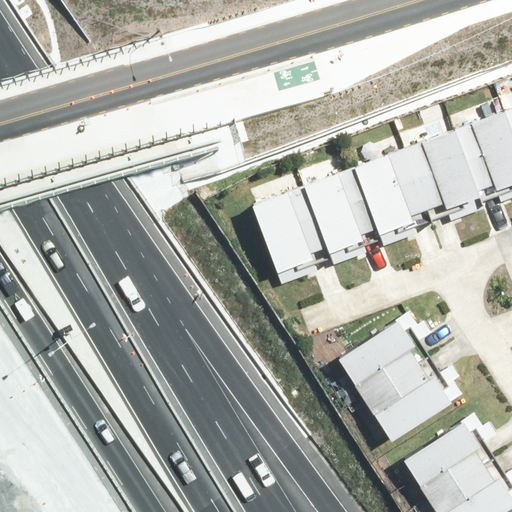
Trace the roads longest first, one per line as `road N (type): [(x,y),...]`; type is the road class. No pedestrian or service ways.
road 1 (motorway): [(0,95),(342,511)]
road 2 (motorway): [(0,113),(256,511)]
road 3 (tertiary): [(400,0),(0,121)]
road 4 (motorway): [(147,511),(0,273)]
road 5 (residential): [(470,278),(435,279),(311,317)]
